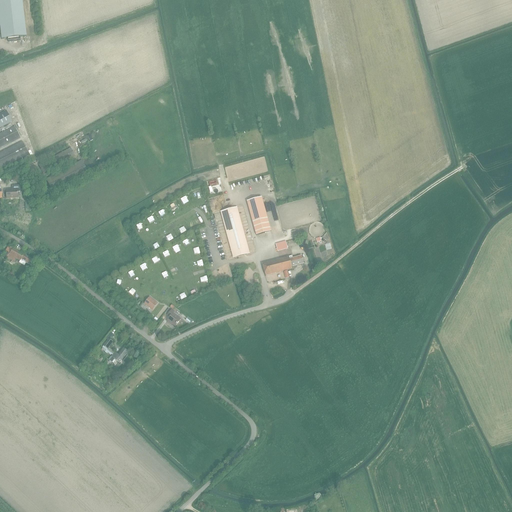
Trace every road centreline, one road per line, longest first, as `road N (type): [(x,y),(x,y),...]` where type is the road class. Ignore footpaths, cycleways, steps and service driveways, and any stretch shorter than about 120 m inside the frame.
road 1 (unclassified): [(175,511),(237,452),(253,424),(162,346),(0,229)]
road 2 (unknown): [(161,346),(267,298),(261,253)]
